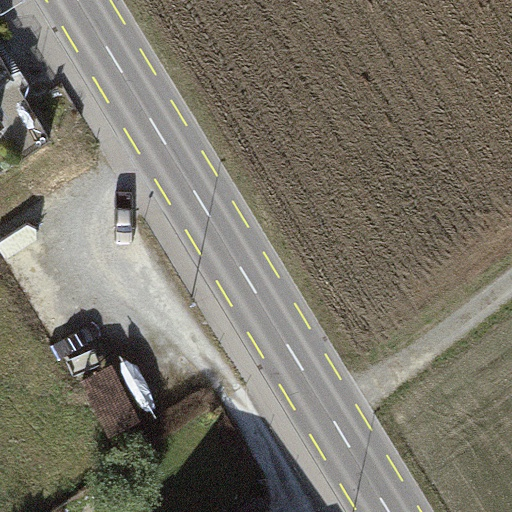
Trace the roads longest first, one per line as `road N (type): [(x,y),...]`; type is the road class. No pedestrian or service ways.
road 1 (primary): [(81,0),(391,511)]
road 2 (track): [(332,417),(511,279)]
